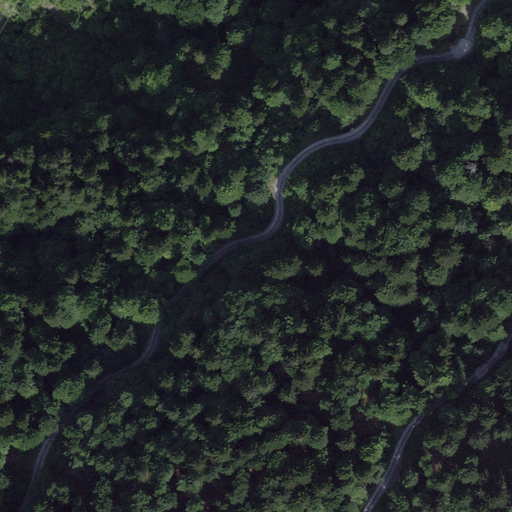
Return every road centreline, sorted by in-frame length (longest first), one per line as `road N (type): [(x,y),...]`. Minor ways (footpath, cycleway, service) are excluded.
road 1 (track): [(24,511),(42,453),(64,418),(106,380),(145,363),(161,314),(194,276),(227,248),(272,231),(287,170),(315,146),(356,136),(403,67),(457,55),(487,0)]
road 2 (track): [(511,325),(484,371),(417,419),(366,511)]
